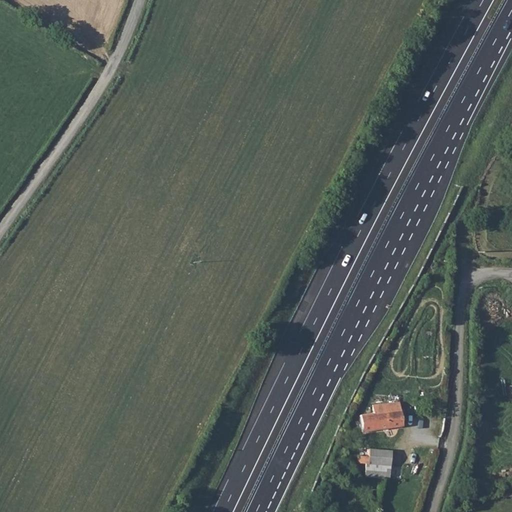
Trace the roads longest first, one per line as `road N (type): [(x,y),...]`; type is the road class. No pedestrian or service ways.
road 1 (motorway): [(484,0),(223,511)]
road 2 (motorway): [(257,511),(511,10)]
road 3 (unclassified): [(432,511),(452,436),(459,308),(476,280),(511,273)]
road 4 (unclassified): [(0,232),(109,70),(139,0)]
